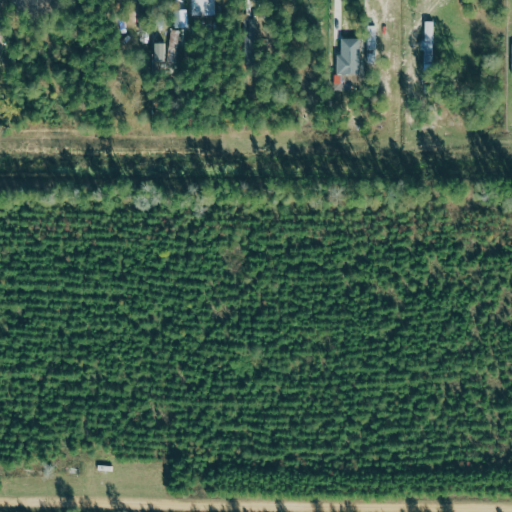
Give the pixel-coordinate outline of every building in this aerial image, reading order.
[(191,23),(173,23),(174,4),(191,4),(191,23)] [(150,30),(140,30),(139,6),(149,6),(150,30)] [(257,55),(247,55),(246,14),(256,14),(257,55)] [(436,66),(427,66),(427,44),(423,44),(423,36),(426,36),(427,17),(436,17),(436,66)] [(158,42),(158,61),(169,62),(170,55),(180,55),(181,30),(171,30),(171,42),(158,42)] [(345,51),(340,51),(340,69),(357,69),(357,52),(360,52),(360,34),(345,34),(345,51)]
